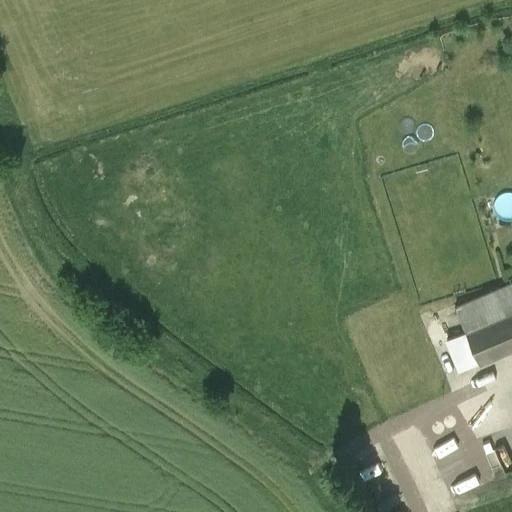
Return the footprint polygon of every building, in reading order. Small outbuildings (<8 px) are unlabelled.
[(499,207),(511,214),(511,198),(506,195),(499,207)] [(511,283),(454,308),(463,328),(511,307),(511,283)] [(511,307),(463,328),(465,331),(478,362),(478,363),(511,349),(511,307)] [(478,362),(465,331),(445,340),(458,371),(478,362)] [(442,511),(418,461),(404,468),(424,511),(442,511)]
